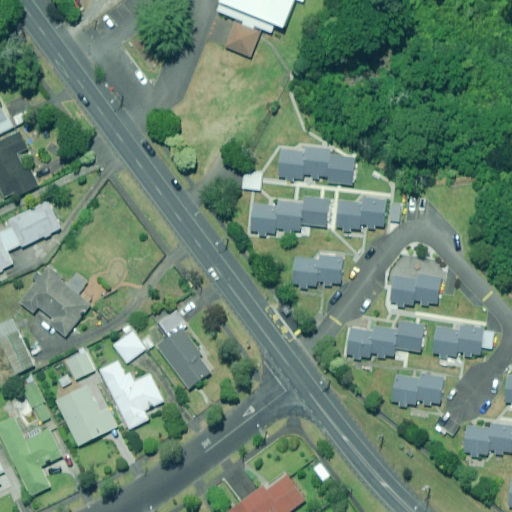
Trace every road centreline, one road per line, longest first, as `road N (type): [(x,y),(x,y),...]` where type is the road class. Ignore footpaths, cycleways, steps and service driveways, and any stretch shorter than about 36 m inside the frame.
road 1 (tertiary): [(20,0),(289,366)]
road 2 (residential): [(511,316),(438,238),(415,231),(390,246),(289,366)]
road 3 (residential): [(113,511),(301,380)]
road 4 (tertiary): [(301,380),(413,511)]
